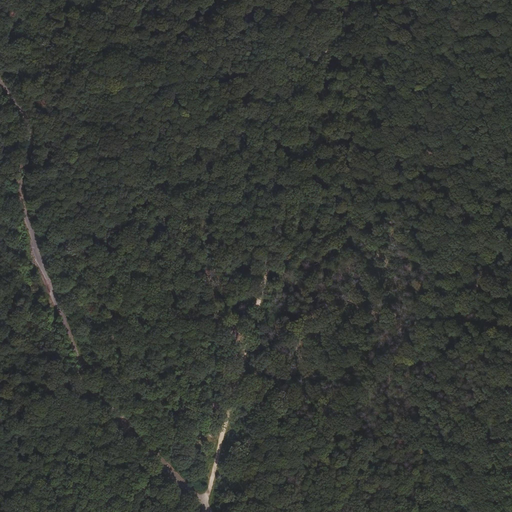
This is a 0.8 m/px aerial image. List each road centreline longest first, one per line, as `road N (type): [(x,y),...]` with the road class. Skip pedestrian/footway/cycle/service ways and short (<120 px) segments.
road 1 (track): [(334,25),(202,511)]
road 2 (unclassified): [(46,286),(85,377),(212,511)]
road 3 (track): [(0,79),(28,127),(19,195),(46,286)]
